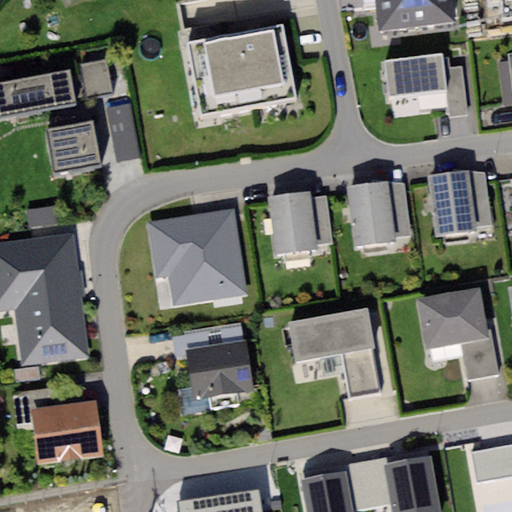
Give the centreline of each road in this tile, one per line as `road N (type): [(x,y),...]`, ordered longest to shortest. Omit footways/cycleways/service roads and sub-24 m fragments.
road 1 (residential): [(132,463),(103,258),(113,214),(154,189),(356,161)]
road 2 (residential): [(511,411),(164,471),(132,463)]
road 3 (residential): [(356,161),(327,0)]
road 4 (residential): [(356,161),(511,141)]
